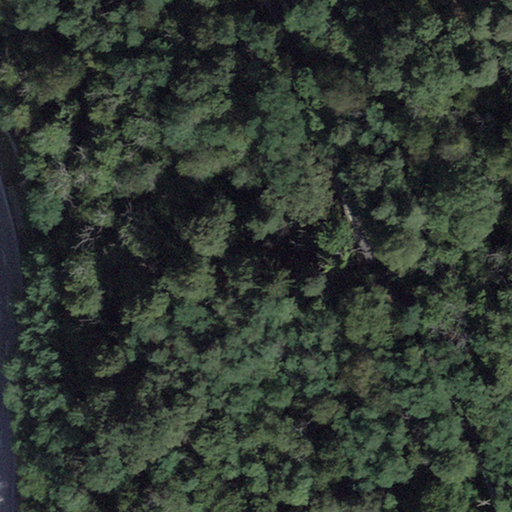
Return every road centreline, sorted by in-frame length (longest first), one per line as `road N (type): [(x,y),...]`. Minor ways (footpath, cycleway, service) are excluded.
road 1 (tertiary): [(274,0),(367,242),(450,368),(502,511)]
road 2 (motorway): [(366,0),(511,262)]
road 3 (primary): [(0,468),(7,313),(0,241)]
